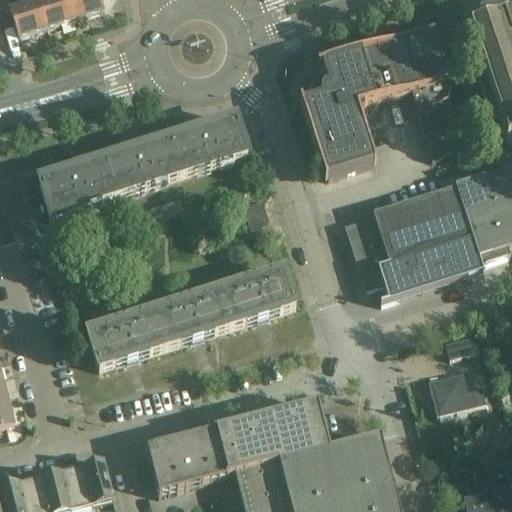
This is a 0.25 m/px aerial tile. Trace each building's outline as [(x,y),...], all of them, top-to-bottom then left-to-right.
[(64,0),(57,0),(38,6),(47,35),(73,27),(64,0)] [(96,0),(64,0),(73,27),(102,17),(96,0)] [(469,43),(469,44),(469,45),(469,46),(469,48),(470,49),(470,50),(471,51),(472,52),(473,53),(474,54),(476,54),(485,84),(478,87),(490,124),(497,122),(502,136),(506,147),(511,145),(511,5),(496,11),(498,15),(478,21),(480,29),(469,32),(470,36),(471,39),(469,39),(469,40),(469,41),(469,42),(469,43)] [(18,44),(47,35),(38,6),(9,16),(18,44)] [(301,88),(300,89),(300,91),(301,92),(301,94),(302,95),(303,96),(304,97),(306,97),(307,98),(308,98),(308,101),(308,104),(309,108),(303,110),(327,186),(373,171),(374,171),(360,124),(359,121),(357,116),(362,114),(365,113),(410,99),(416,120),(417,120),(432,167),(456,159),(446,126),(446,123),(449,109),(451,97),(458,63),(451,42),(449,34),(434,38),(321,75),(323,81),(319,82),(316,84),(314,86),(313,85),(312,84),(311,83),(309,83),(307,83),(306,83),(305,83),(303,84),(303,85),(302,86),(301,87),(301,88)] [(247,162),(236,126),(38,189),(49,225),(247,162)] [(375,225),(346,234),(366,297),(382,291),(383,294),(384,297),(388,309),(394,307),(391,299),(399,296),(397,291),(460,271),(462,278),(480,273),(509,264),(507,256),(489,201),(484,184),(470,188),(454,193),(456,200),(376,225),(376,223),(374,224),(375,225)] [(269,233),(261,209),(242,215),(249,239),(269,233)] [(14,248),(8,224),(0,225),(0,249),(1,252),(14,248)] [(294,314),(282,277),(86,340),(98,377),(294,314)] [(449,367),(478,359),(474,343),(445,351),(449,367)] [(461,381),(426,389),(435,424),(475,414),(485,411),(481,396),(471,398),(466,399),(461,381)] [(0,435),(14,432),(7,406),(0,407),(0,435)] [(395,511),(379,446),(329,459),(317,413),(146,457),(158,504),(161,503),(161,502),(234,484),(241,511),(395,511)] [(504,424),(488,428),(494,449),(509,445),(504,424)] [(511,447),(495,453),(496,456),(502,473),(506,486),(511,484),(511,447)] [(102,468),(80,474),(89,511),(95,511),(112,508),(102,468)] [(89,511),(80,474),(59,479),(67,511),(89,511)] [(67,511),(59,479),(38,485),(44,511),(67,511)] [(44,511),(38,485),(17,490),(22,511),(44,511)] [(511,511),(511,486),(500,490),(501,493),(462,503),(464,511),(511,511)] [(22,511),(17,490),(0,494),(0,511),(22,511)]
